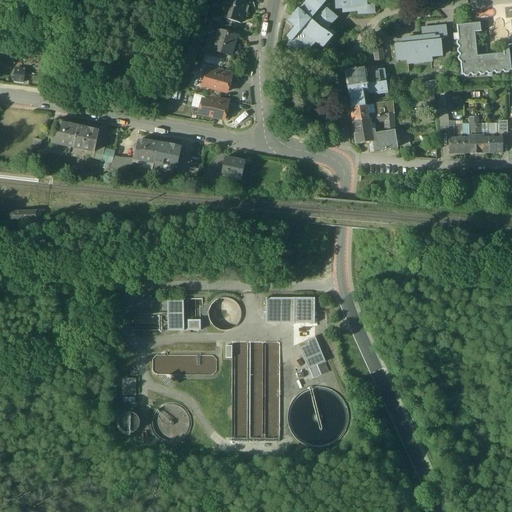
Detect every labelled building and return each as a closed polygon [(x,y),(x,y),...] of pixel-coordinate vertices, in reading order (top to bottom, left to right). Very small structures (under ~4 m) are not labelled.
[(246,0),(225,0),(224,6),(226,6),(223,18),(240,23),(246,0)] [(306,0),(299,9),(298,9),(291,16),(291,17),(288,21),(292,24),(292,25),(294,27),(286,36),(290,40),(286,45),(295,53),(308,52),(315,43),(322,50),(332,38),(335,34),(332,32),(329,35),(324,31),(326,29),(327,29),(337,17),(329,10),(334,5),(336,7),(336,8),(343,8),(343,11),(358,11),(358,14),(366,14),(373,14),(373,6),(373,0),(306,0)] [(229,26),(216,22),(214,29),(217,30),(217,29),(227,32),(229,26)] [(413,24),(394,24),(394,32),(414,32),(413,24)] [(503,55),(477,58),(475,34),(481,33),(480,24),(457,27),(458,41),(457,43),(457,46),(459,48),(459,49),(457,51),(458,54),(460,56),(460,57),(458,59),(459,62),(461,64),(462,77),(464,76),(466,78),(469,78),(470,76),(471,76),(473,77),(476,77),(478,75),(479,75),(481,77),(484,76),(486,74),(487,74),(489,76),(492,76),(493,73),(494,73),(496,75),(500,75),(502,72),(503,72),(505,74),(508,74),(510,72),(511,71),(511,69),(510,56),(509,50),(508,48),(504,49),(503,51),(503,55)] [(427,38),(402,40),(403,46),(395,46),(396,61),(407,60),(407,65),(431,62),(430,58),(441,57),(439,42),(438,42),(438,40),(446,39),(445,27),(426,29),(427,38)] [(227,32),(217,29),(217,30),(215,38),(217,38),(214,51),(230,56),(236,35),(227,32)] [(380,48),(374,49),(376,62),(383,61),(380,48)] [(233,72),(217,67),(215,73),(231,78),(232,73),(233,72)] [(24,70),(14,68),(13,80),(22,81),(24,70)] [(365,69),(356,70),(354,70),(355,71),(345,72),(347,88),(368,85),(366,76),(365,69)] [(215,73),(206,71),(203,79),(201,80),(200,83),(202,87),(216,91),(218,90),(226,92),(231,78),(215,73)] [(378,74),(366,76),(368,85),(386,83),(384,71),(378,72),(378,74)] [(368,85),(347,88),(350,109),(366,107),(365,99),(366,99),(370,94),(376,93),(376,96),(388,94),(386,83),(368,85)] [(229,100),(212,96),(211,102),(227,106),(229,100)] [(211,102),(202,100),(200,108),(198,109),(197,113),(199,116),(203,117),(205,116),(209,117),(211,119),(213,119),(215,118),(223,121),(227,106),(211,102)] [(381,105),(373,106),(373,116),(381,116),(381,107),(381,105)] [(391,106),(381,107),(381,116),(392,115),(391,106)] [(366,107),(350,109),(352,123),(369,120),(369,117),(367,117),(366,107)] [(447,110),(437,111),(440,132),(448,131),(448,123),(448,122),(447,110)] [(373,116),(369,117),(369,120),(352,123),(356,145),(372,143),(374,152),(397,148),(395,131),(394,121),(393,115),(392,115),(381,116),(373,116)] [(321,121),(309,120),(309,127),(320,128),(321,121)] [(77,127),(56,122),(52,142),(71,146),(73,147),(77,127)] [(463,137),(462,125),(454,125),(455,137),(448,137),(449,155),(463,155),(463,137)] [(98,131),(77,127),(73,147),(76,148),(79,148),(94,151),(98,131)] [(496,137),(488,137),(488,154),(502,154),(502,136),(496,137)] [(476,154),(475,137),(469,137),(463,137),(463,155),(476,154)] [(488,154),(488,137),(481,137),(475,137),(476,154),(488,154)] [(42,140),(32,138),(30,146),(40,149),(42,140)] [(158,144),(137,139),(133,160),(148,163),(151,164),(154,164),(158,144)] [(179,148),(158,144),(154,164),(157,165),(160,165),(175,169),(179,148)] [(121,157),(113,156),(110,172),(126,176),(127,171),(119,169),(121,157)] [(130,159),(121,157),(119,169),(127,171),(130,159)] [(244,163),(224,158),(219,177),(240,182),(244,163)] [(193,179),(184,178),(183,182),(185,183),(185,185),(192,186),(192,184),(193,179)] [(203,180),(193,178),(193,179),(192,184),(202,186),(203,180)] [(13,212),(9,215),(9,220),(12,222),(21,222),(21,225),(32,225),(32,223),(39,223),(42,220),(42,214),(39,212),(13,212)] [(293,299),(266,299),(266,324),(293,325),(293,299)] [(314,299),(293,299),(293,325),(314,325),(314,299)] [(184,331),(183,301),(167,302),(168,316),(168,332),(184,331)] [(200,321),(188,321),(188,331),(201,331),(200,321)] [(315,338),(304,342),(306,346),(314,367),(325,362),(315,338)] [(314,367),(306,346),(300,349),(309,369),(314,367)] [(303,371),(297,374),(299,381),(306,378),(303,371)] [(135,380),(123,380),(123,396),(135,396),(135,380)]
